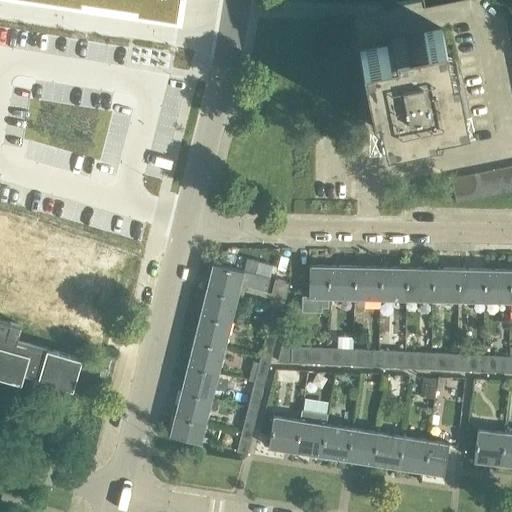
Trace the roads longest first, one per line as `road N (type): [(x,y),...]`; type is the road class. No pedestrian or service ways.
road 1 (residential): [(511,236),(186,228)]
road 2 (residential): [(119,493),(186,228)]
road 3 (unclassified): [(0,10),(230,47)]
road 4 (residential): [(186,228),(230,47)]
road 5 (residential): [(119,493),(0,462)]
